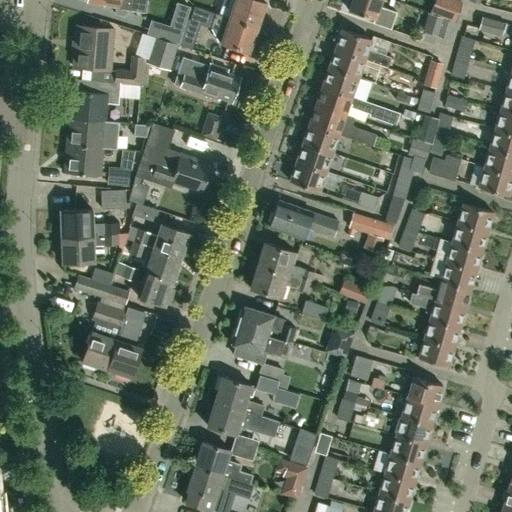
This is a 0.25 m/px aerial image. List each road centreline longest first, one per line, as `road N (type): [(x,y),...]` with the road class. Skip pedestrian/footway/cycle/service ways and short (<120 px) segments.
road 1 (residential): [(313,0),(133,511)]
road 2 (residential): [(47,511),(18,266),(25,112)]
road 3 (residential): [(464,511),(491,401),(486,366),(511,284)]
